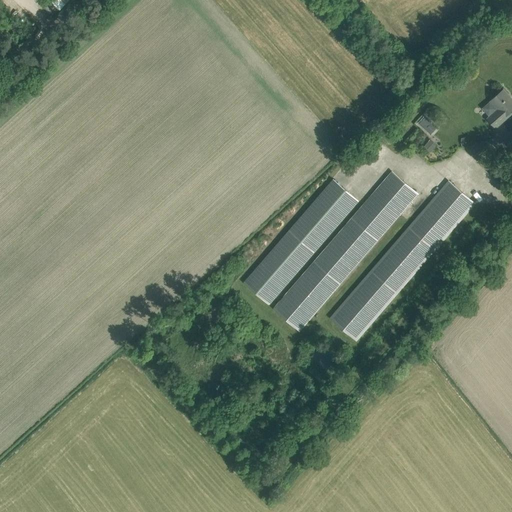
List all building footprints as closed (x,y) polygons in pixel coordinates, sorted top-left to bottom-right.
[(511,110),(511,97),(504,89),(491,101),(498,109),(487,118),(496,128),(511,113),(511,112),(511,110)] [(431,114),(420,120),(427,133),(438,128),(431,114)] [(459,138),(462,147),(471,144),(468,135),(459,138)] [(273,308),(300,332),(419,194),(392,170),(273,308)] [(270,304),(359,201),(333,179),(244,282),(270,304)] [(331,318),(356,340),(474,203),(449,182),(331,318)]
